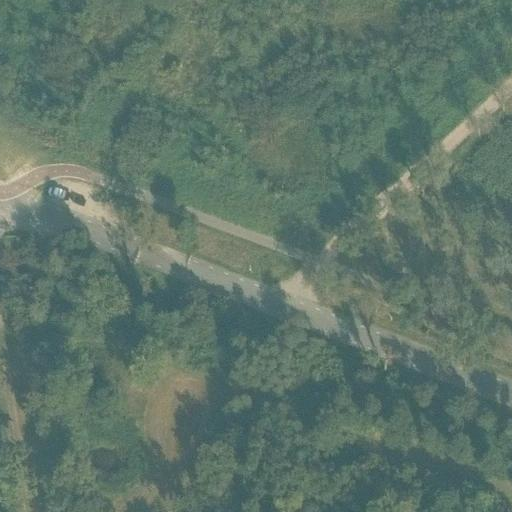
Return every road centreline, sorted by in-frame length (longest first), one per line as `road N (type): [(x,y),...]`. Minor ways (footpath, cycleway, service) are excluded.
road 1 (unclassified): [(511,396),(0,197)]
road 2 (track): [(2,356),(80,345),(143,353),(511,495)]
road 3 (track): [(290,310),(319,263),(511,89)]
road 4 (track): [(164,511),(256,334)]
road 5 (track): [(0,341),(32,511)]
